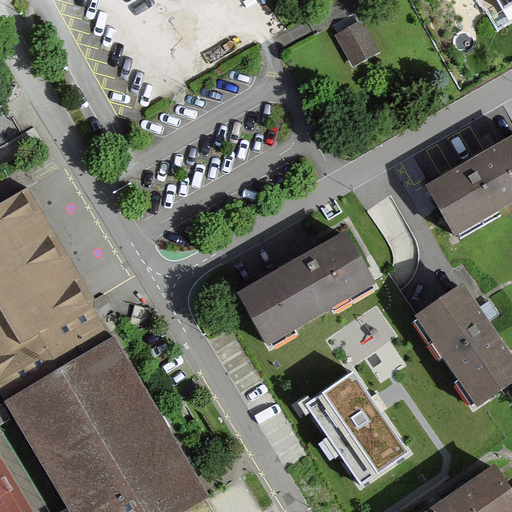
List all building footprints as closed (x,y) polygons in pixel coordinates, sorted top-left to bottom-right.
[(511,0),(496,0),(503,12),(511,6),(511,0)] [(352,65),(374,53),(359,27),(337,39),(352,65)] [(511,200),(511,141),(427,190),(453,235),(511,200)] [(0,383),(4,390),(109,328),(28,193),(0,210),(0,383)] [(370,283),(344,238),(239,298),(265,343),(370,283)] [(496,315),(487,302),(474,311),(459,289),(417,318),(476,405),(511,380),(511,365),(484,324),(496,315)] [(198,511),(213,504),(123,348),(21,407),(81,511),(198,511)] [(357,485),(408,451),(355,372),(304,406),(357,485)] [(0,427),(12,420),(4,406),(0,408),(0,427)] [(508,511),(511,510),(511,490),(508,493),(492,470),(442,504),(441,504),(430,511),(508,511)]
